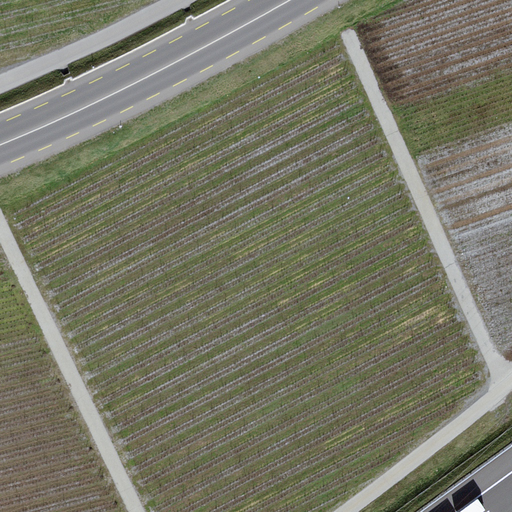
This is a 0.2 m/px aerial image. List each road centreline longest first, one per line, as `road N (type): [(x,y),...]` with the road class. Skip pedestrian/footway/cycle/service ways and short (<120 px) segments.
road 1 (track): [(348,36),(510,382)]
road 2 (primary): [(288,0),(0,144)]
road 3 (track): [(0,227),(137,511)]
road 4 (track): [(511,381),(342,511)]
road 5 (unclassified): [(176,0),(0,83)]
